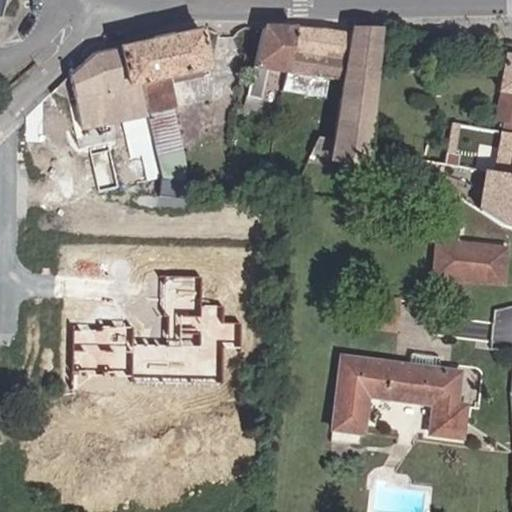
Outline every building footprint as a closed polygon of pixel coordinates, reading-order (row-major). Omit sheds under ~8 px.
[(250,66),(284,72),(292,29),(260,29),(250,66)] [(348,39),(292,29),(284,72),(341,82),(348,39)] [(348,31),(348,39),(341,82),(337,116),(333,141),(366,144),(370,120),(378,32),(348,31)] [(197,33),(115,49),(121,84),(138,82),(141,114),(168,111),(164,77),(203,70),(197,33)] [(410,34),(388,33),(386,55),(408,58),(410,34)] [(83,58),(67,74),(76,125),(141,114),(138,82),(121,84),(115,49),(83,58)] [(511,54),(506,54),(499,89),(511,91),(511,118),(506,118),(500,146),(511,148),(511,54)] [(511,91),(499,89),(493,114),(506,118),(511,118),(511,91)] [(429,125),(430,108),(416,107),(415,125),(429,125)] [(171,150),(168,111),(141,114),(149,148),(171,150)] [(452,122),(449,150),(491,155),(494,127),(452,122)] [(363,168),(366,144),(333,141),(329,164),(363,168)] [(434,242),(436,224),(426,224),(424,244),(433,244),(434,242)] [(451,226),(436,224),(434,242),(433,244),(430,278),(485,284),(487,267),(502,269),(504,250),(450,245),(451,226)] [(487,267),(485,284),(500,286),(502,269),(487,267)] [(473,373),(503,376),(505,357),(475,354),(473,373)] [(337,359),(328,429),(359,433),(363,399),(428,407),(424,437),(454,441),(457,410),(450,409),(455,373),(435,371),(435,374),(404,370),(405,367),(337,359)] [(357,447),(359,433),(328,429),(326,444),(357,447)]
